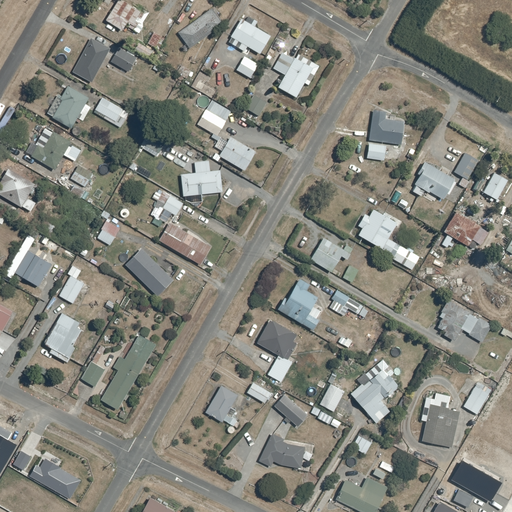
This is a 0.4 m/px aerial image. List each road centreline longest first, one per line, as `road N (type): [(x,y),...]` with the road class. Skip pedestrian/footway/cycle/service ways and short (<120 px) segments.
road 1 (residential): [(373,45),(135,455)]
road 2 (residential): [(373,45),(511,124)]
road 3 (residential): [(0,387),(135,455)]
road 4 (residential): [(135,455),(251,511)]
